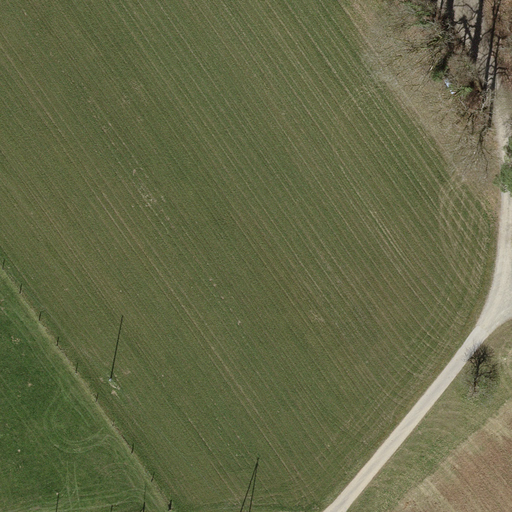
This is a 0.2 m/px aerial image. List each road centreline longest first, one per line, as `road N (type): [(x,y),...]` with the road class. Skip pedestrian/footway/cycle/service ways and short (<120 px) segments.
road 1 (track): [(447,0),(466,20),(503,109),(509,301)]
road 2 (track): [(509,301),(337,511)]
